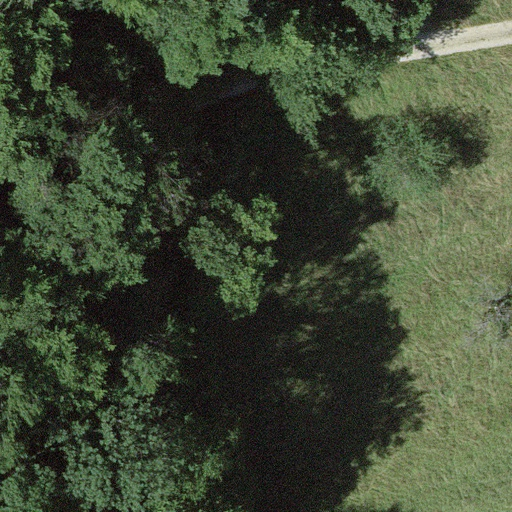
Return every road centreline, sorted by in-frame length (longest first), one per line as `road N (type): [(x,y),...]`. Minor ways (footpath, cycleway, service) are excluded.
road 1 (track): [(0,339),(101,184),(148,133),(247,69),(329,42)]
road 2 (track): [(511,22),(329,42),(361,0)]
